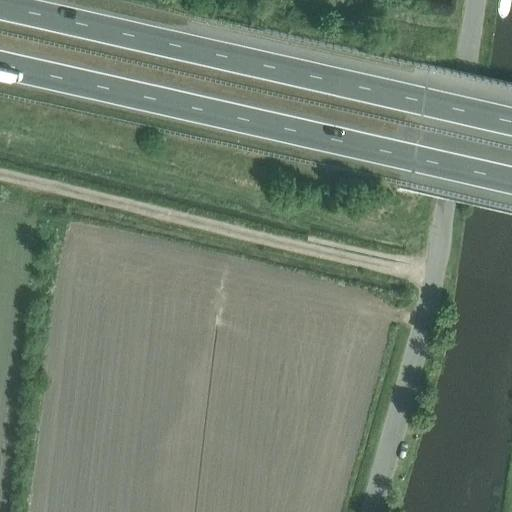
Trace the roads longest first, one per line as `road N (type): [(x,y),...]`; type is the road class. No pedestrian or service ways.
road 1 (trunk): [(0,64),(511,179)]
road 2 (trunk): [(511,121),(0,6)]
road 3 (tertiary): [(371,511),(442,233),(478,0)]
